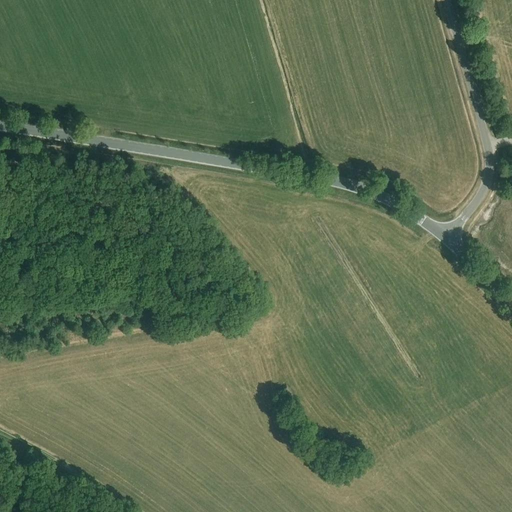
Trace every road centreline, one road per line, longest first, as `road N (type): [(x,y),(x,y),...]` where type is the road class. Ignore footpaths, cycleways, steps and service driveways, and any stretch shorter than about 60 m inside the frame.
road 1 (tertiary): [(447,238),(356,187),(0,124)]
road 2 (unclassified): [(447,238),(484,187),(489,153),(446,0)]
road 3 (track): [(133,511),(0,431)]
